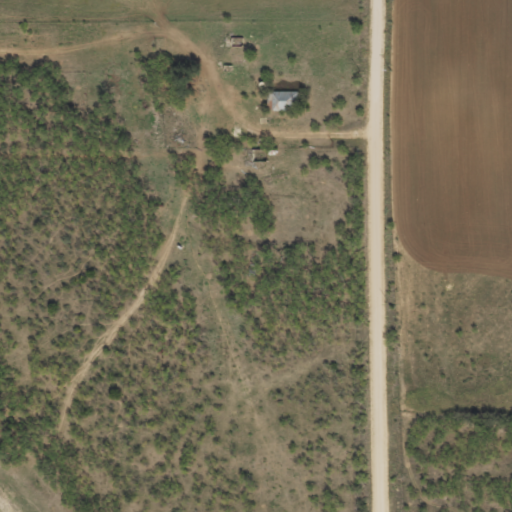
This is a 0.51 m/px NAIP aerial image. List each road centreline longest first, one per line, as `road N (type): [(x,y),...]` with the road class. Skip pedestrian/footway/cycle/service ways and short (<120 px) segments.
road 1 (residential): [(394,138),(241,128),(204,145),(178,173),(80,369),(72,456)]
road 2 (residential): [(386,511),(393,0)]
